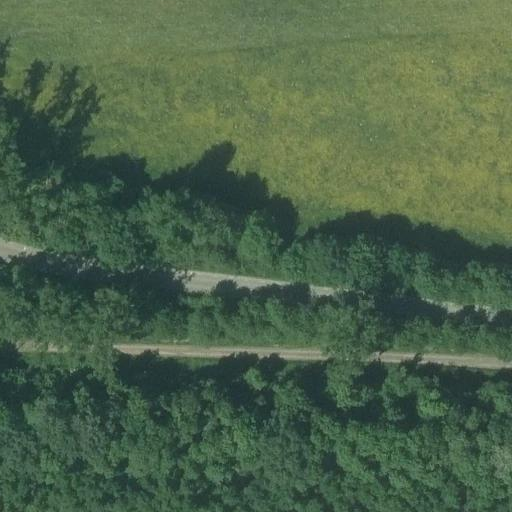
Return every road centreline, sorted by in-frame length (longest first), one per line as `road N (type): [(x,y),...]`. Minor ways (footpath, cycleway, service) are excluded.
road 1 (unclassified): [(511,318),(57,265),(0,249)]
road 2 (unclassified): [(0,345),(511,366)]
